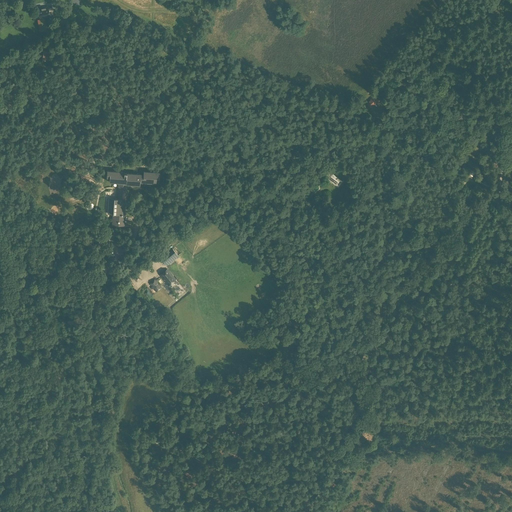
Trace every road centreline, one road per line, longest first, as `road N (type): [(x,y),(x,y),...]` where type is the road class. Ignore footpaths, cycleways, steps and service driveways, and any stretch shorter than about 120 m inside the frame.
road 1 (track): [(26,457),(92,341),(130,297),(132,263),(218,201),(249,148),(274,154),(367,111)]
road 2 (track): [(283,511),(369,399),(399,378),(434,327),(445,292),(495,234),(511,125)]
road 3 (track): [(230,511),(211,453),(278,417),(310,423),(335,457),(452,443),(511,453)]
road 4 (track): [(165,239),(175,242),(218,214),(300,223),(331,205),(334,191)]
road 5 (track): [(16,282),(19,444)]
road 6 (track): [(35,282),(34,250),(0,143)]
